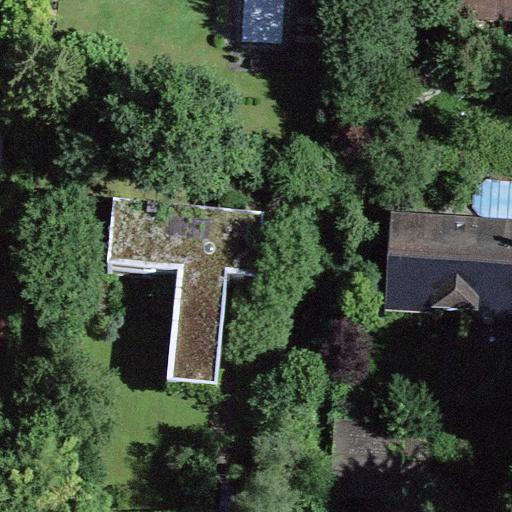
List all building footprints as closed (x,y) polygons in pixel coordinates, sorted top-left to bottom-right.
[(511,0),(457,0),(457,13),(485,14),(511,14),(511,0)] [(175,390),(216,394),(228,285),(257,288),(263,226),(113,211),(107,273),(178,280),(167,390),(175,390)] [(511,233),(397,226),(392,309),(475,314),(476,304),(487,305),(511,306),(511,233)] [(331,493),(365,495),(369,431),(335,429),(331,493)] [(369,430),(369,431),(365,495),(399,498),(403,432),(369,430)]
